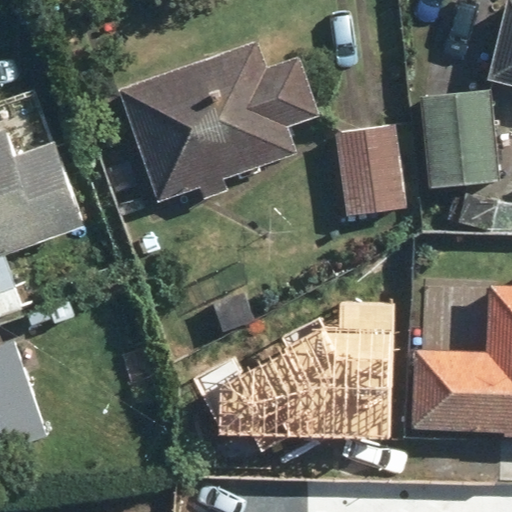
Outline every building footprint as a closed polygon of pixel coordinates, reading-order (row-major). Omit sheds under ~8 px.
[(511,25),(499,72),(511,75),(511,25)] [(282,55),(274,32),(118,82),(149,179),(160,175),(168,199),(204,187),(206,196),(243,184),(239,171),(311,147),(304,125),(335,115),(312,45),(282,55)] [(433,91),(442,184),(511,177),(501,84),(433,91)] [(0,134),(0,256),(98,220),(58,113),(0,134)] [(352,210),(411,207),(406,122),(348,125),(352,210)] [(511,283),(498,284),(496,348),(424,347),(423,425),(495,426),(511,426),(511,283)] [(219,385),(218,434),(393,438),(397,302),(341,301),(340,327),(322,327),(219,385)] [(0,342),(0,449),(57,430),(25,334),(0,342)]
